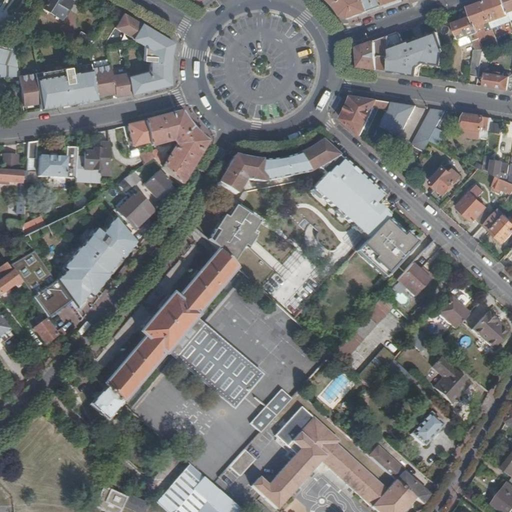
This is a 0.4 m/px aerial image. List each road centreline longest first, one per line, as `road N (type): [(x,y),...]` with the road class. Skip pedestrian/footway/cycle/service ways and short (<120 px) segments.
road 1 (tertiary): [(227,127),(153,251),(0,433)]
road 2 (residential): [(312,115),(511,294)]
road 3 (residential): [(198,93),(0,133)]
road 4 (tertiary): [(511,109),(330,81)]
road 5 (unclassified): [(434,511),(511,378)]
road 6 (secondary): [(328,43),(447,0)]
